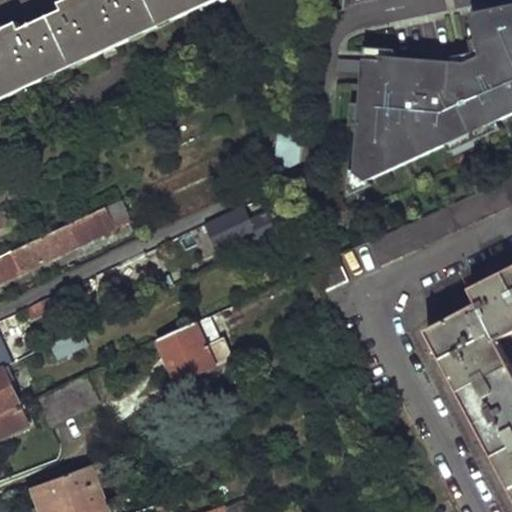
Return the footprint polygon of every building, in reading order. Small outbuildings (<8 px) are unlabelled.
[(0,102),(223,0),(76,0),(64,6),(67,14),(24,32),(21,26),(0,35),(0,102)] [(358,127),(354,173),(351,171),(349,171),(347,197),(371,186),(371,185),(367,183),(463,139),(467,146),(511,124),(511,6),(470,15),(476,41),(469,42),(472,55),(451,59),(450,63),(395,59),(395,52),(364,50),(364,63),(337,61),(336,73),(362,76),(360,105),(351,105),(350,127),(358,127)] [(301,163),(302,118),(280,129),(279,174),(301,163)] [(511,177),(375,240),(370,242),(381,267),(511,207),(511,177)] [(20,184),(0,192),(0,230),(5,228),(0,215),(0,203),(7,200),(11,209),(27,200),(20,184)] [(245,208),(207,226),(217,249),(255,231),(262,246),(282,237),(271,212),(251,221),(245,208)] [(0,285),(116,231),(106,210),(24,249),(0,259),(0,285)] [(324,293),(350,281),(340,257),(336,258),(314,269),(324,293)] [(511,333),(511,268),(473,288),(482,302),(429,330),(511,487),(511,366),(498,340),(511,333)] [(174,334),(160,341),(180,383),(235,357),(225,337),(221,339),(211,318),(210,317),(174,334)] [(0,339),(17,331),(11,318),(0,323),(0,339)] [(58,358),(87,346),(81,332),(53,344),(58,358)] [(0,415),(21,406),(3,368),(0,369),(0,415)] [(102,368),(90,374),(102,400),(114,394),(102,368)] [(101,404),(88,375),(38,398),(42,408),(36,411),(39,417),(45,414),(52,427),(101,404)] [(0,438),(32,424),(23,405),(21,406),(0,415),(0,438)] [(107,511),(90,469),(28,492),(36,511),(107,511)]
